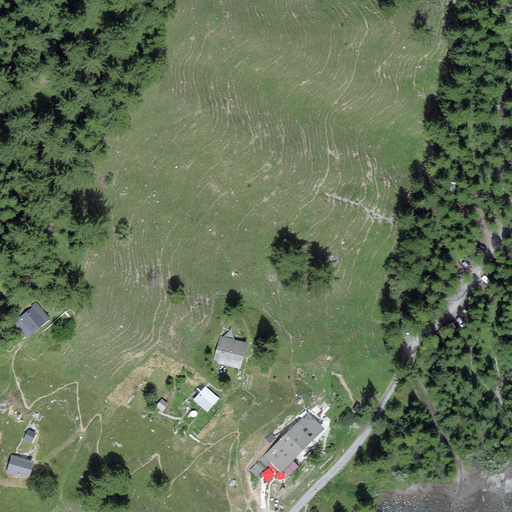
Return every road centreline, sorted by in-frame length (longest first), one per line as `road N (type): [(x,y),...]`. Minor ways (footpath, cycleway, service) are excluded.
road 1 (unclassified): [(511,223),(369,428),(294,511)]
road 2 (track): [(265,511),(248,466),(302,412)]
